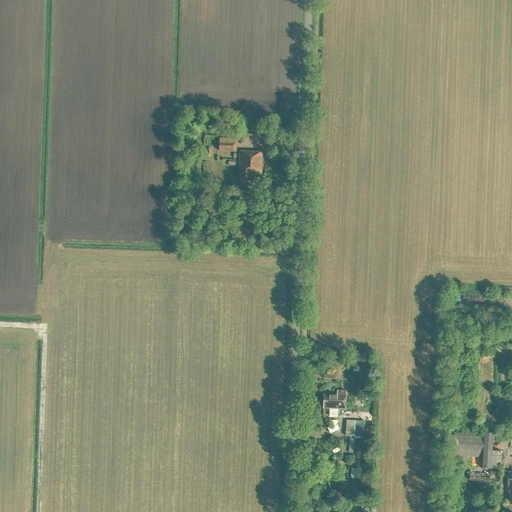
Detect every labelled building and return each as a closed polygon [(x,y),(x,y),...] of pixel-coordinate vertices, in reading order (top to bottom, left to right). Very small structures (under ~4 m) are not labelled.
[(218,152),(236,152),(236,139),(218,138),(218,152)] [(238,174),(240,174),(239,187),(250,187),(250,181),(253,181),(254,175),(261,175),(262,152),(239,151),(238,174)] [(324,395),(323,408),(345,409),(346,391),(337,391),(337,395),(324,395)] [(344,437),(353,437),(354,422),(346,421),(344,437)] [(362,422),(354,422),(353,437),(361,438),(362,422)] [(484,433),(484,435),(454,433),(453,456),(483,458),(482,469),(500,469),(501,451),(492,451),(492,444),(494,444),(494,434),(484,433)] [(353,467),(353,477),(364,477),(363,466),(353,467)] [(470,470),(469,480),(499,482),(500,472),(470,470)]
